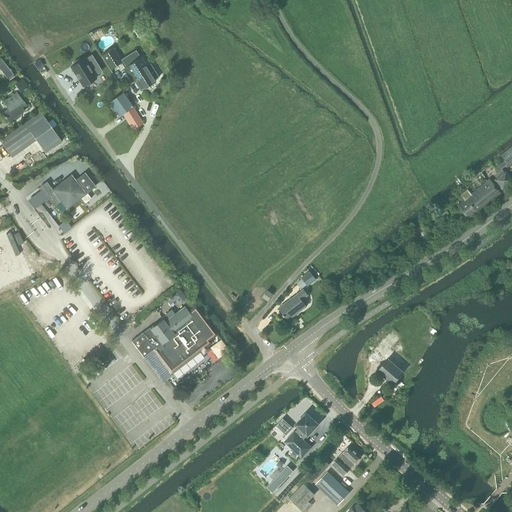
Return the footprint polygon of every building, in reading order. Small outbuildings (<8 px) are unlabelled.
[(135,22),(143,34),(147,32),(140,19),(135,22)] [(113,48),(102,55),(110,69),(122,62),(113,48)] [(74,65),(71,67),(83,87),(96,78),(95,76),(102,71),(92,56),(85,60),(84,59),(81,61),(80,59),(73,63),(74,65)] [(131,75),(141,91),(156,82),(155,80),(159,77),(150,63),(146,66),(141,57),(125,68),(130,76),(131,75)] [(1,113),(8,122),(24,111),(22,107),(26,105),(17,92),(11,96),(10,95),(7,96),(8,98),(2,102),(7,108),(1,113)] [(133,107),(123,93),(114,99),(124,113),(133,107)] [(61,141),(40,111),(0,139),(0,140),(11,157),(35,140),(44,153),(61,141)] [(143,122),(136,112),(125,120),(131,130),(143,122)] [(511,160),(511,145),(511,146),(509,144),(500,152),(509,164),(511,160)] [(511,175),(507,168),(496,177),(504,188),(511,180),(511,175)] [(75,180),(71,175),(53,189),(46,181),(38,188),(40,190),(27,200),(34,209),(47,198),(54,206),(60,201),(67,209),(86,194),(86,193),(95,186),(85,173),(75,180)] [(468,218),(501,192),(490,178),(466,197),(466,198),(458,205),(468,218)] [(302,276),(308,284),(315,278),(310,271),(302,276)] [(279,307),(284,313),(283,314),(284,316),(285,315),(288,319),(307,306),(302,299),(308,295),(304,289),(279,307)] [(272,293),(267,290),(263,296),(266,298),(268,299),(272,293)] [(131,340),(143,356),(146,354),(148,355),(153,351),(152,349),(154,348),(170,370),(208,341),(191,319),(193,318),(184,306),(168,318),(165,314),(161,317),(162,319),(156,324),(155,322),(131,340)] [(376,348),(384,356),(388,359),(377,371),(393,384),(409,366),(390,350),(397,343),(389,335),(376,348)] [(296,424),(299,427),(304,431),(307,434),(317,423),(307,413),(296,424)] [(283,419),(276,427),(286,436),(293,429),(283,419)] [(299,436),(304,431),(299,427),(295,432),(294,431),(285,441),(301,456),(310,447),(299,436)] [(354,463),(361,456),(350,445),(343,452),(332,463),(344,474),(351,467),(354,463)] [(287,467),(267,489),(272,494),(293,472),(287,467)] [(314,467),(308,473),(314,479),(320,473),(314,467)] [(327,471),(317,481),(339,502),(349,492),(344,487),(345,486),(341,482),(339,483),(327,471)] [(302,510),(317,496),(304,483),(290,497),(302,510)] [(367,511),(358,503),(353,508),(352,507),(347,511),(367,511)]
